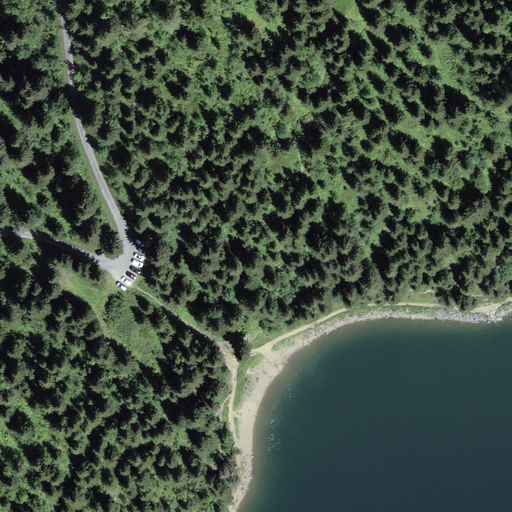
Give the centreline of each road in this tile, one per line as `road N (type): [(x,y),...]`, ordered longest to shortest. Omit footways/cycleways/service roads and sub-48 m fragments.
road 1 (unclassified): [(62,0),(81,122),(129,244),(122,260)]
road 2 (track): [(122,260),(0,236)]
